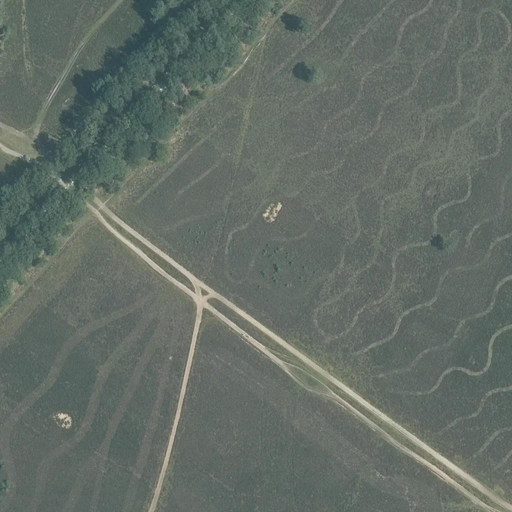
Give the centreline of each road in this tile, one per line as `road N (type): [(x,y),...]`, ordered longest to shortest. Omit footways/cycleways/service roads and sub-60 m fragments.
road 1 (track): [(511,511),(33,167)]
road 2 (track): [(0,256),(239,0)]
road 3 (unknown): [(203,293),(154,511)]
